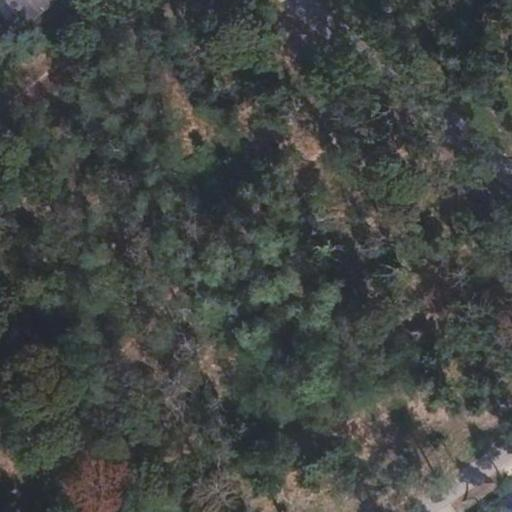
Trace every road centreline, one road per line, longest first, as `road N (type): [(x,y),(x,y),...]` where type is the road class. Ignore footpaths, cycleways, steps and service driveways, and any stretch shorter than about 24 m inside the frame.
road 1 (residential): [(305,0),(511,162)]
road 2 (unknown): [(0,119),(109,43),(151,0)]
road 3 (track): [(79,511),(0,346)]
